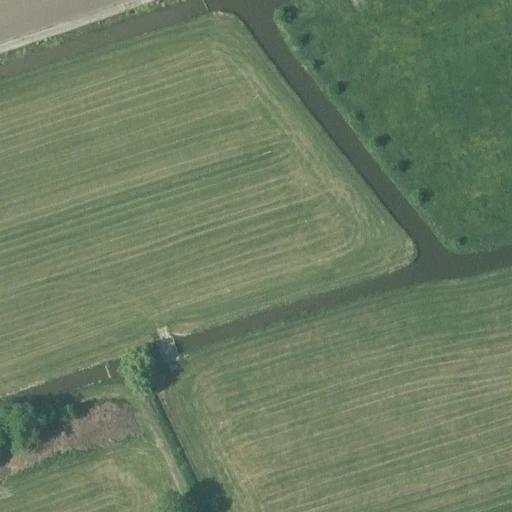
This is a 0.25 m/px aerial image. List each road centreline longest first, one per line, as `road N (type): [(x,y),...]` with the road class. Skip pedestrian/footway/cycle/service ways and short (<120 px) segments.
road 1 (track): [(186,511),(146,436),(0,488)]
road 2 (track): [(137,0),(0,44)]
